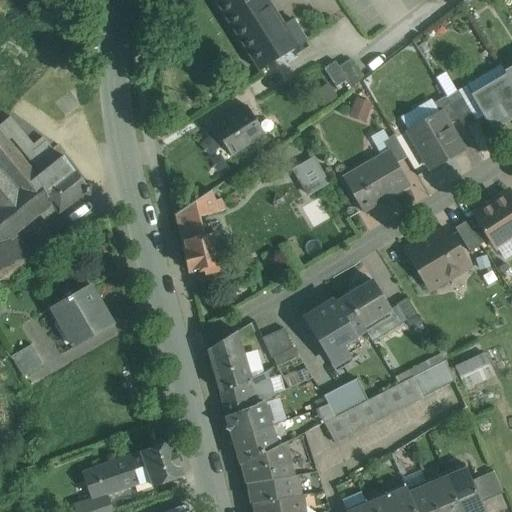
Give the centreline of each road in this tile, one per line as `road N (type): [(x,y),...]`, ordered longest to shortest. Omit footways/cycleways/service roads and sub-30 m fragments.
road 1 (residential): [(174,352),(511,155)]
road 2 (residential): [(174,352),(118,108),(115,0)]
road 3 (residential): [(210,511),(174,352)]
